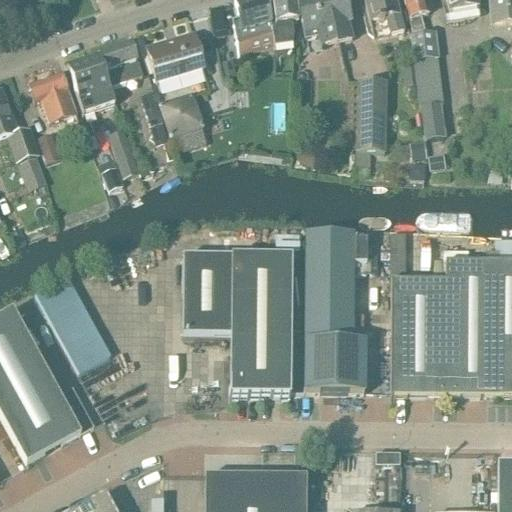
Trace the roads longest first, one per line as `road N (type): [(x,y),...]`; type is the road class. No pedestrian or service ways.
road 1 (unclassified): [(12,511),(146,435),(511,438)]
road 2 (tertiary): [(198,0),(0,66)]
